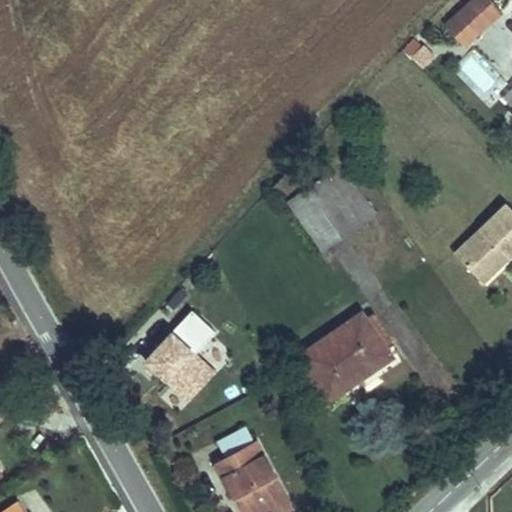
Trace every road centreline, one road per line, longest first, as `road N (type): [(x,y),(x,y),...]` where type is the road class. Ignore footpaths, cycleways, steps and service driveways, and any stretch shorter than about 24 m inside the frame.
road 1 (tertiary): [(145,511),(0,258)]
road 2 (residential): [(419,511),(511,425)]
